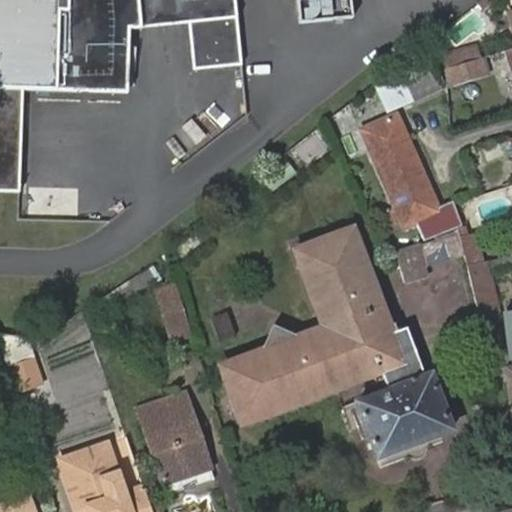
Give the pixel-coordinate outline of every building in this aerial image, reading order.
[(0,0),(0,90),(23,91),(127,95),(129,29),(188,24),(193,71),(242,66),(235,0),(0,0)] [(297,0),(300,26),(353,20),(350,0),(297,0)] [(444,53),(450,68),(460,65),(481,59),(477,44),(444,53)] [(402,71),(415,102),(444,90),(432,59),(402,71)] [(460,65),(450,68),(453,78),(455,84),(486,75),(481,59),(460,65)] [(415,102),(403,74),(374,86),(386,114),(415,102)] [(23,91),(0,90),(0,192),(20,193),(23,91)] [(396,116),(362,132),(394,206),(385,210),(395,231),(439,212),(396,116)] [(314,126),(289,147),(305,165),(330,144),(314,126)] [(293,167),(284,156),(261,175),(271,187),(293,167)] [(314,282),(314,283),(312,287),(309,291),(318,312),(327,317),(329,316),(329,317),(331,322),(323,325),(299,335),(297,339),(293,339),(291,338),(265,324),(256,352),(254,359),(251,358),(246,356),(226,364),(221,373),(228,391),(233,390),(236,398),(231,400),(238,418),(247,422),(269,413),(272,407),(275,407),(276,404),(280,407),(282,409),(314,396),(320,386),(324,388),(324,386),(331,390),(380,371),(387,389),(356,401),(377,459),(451,429),(430,373),(422,376),(404,327),(391,332),(381,305),(366,310),(364,304),(372,301),(376,292),(367,267),(362,265),(361,263),(360,262),(363,254),(355,234),(344,230),(301,246),(296,255),(306,281),(310,281),(314,282)] [(459,239),(457,231),(434,239),(435,241),(418,246),(422,258),(424,263),(462,251),(459,239)] [(199,232),(175,251),(185,263),(208,245),(199,232)] [(473,236),(459,239),(462,251),(466,265),(481,260),(473,236)] [(418,244),(394,252),(399,266),(422,258),(418,246),(418,244)] [(399,266),(405,285),(428,277),(424,263),(422,258),(399,266)] [(466,265),(482,325),(501,320),(485,259),(481,260),(466,265)] [(152,266),(133,279),(141,291),(161,278),(152,266)] [(133,279),(100,301),(108,314),(141,291),(133,279)] [(306,281),(309,291),(312,287),(314,283),(310,281),(306,281)] [(156,289),(158,297),(178,291),(174,283),(156,289)] [(158,297),(173,345),(192,338),(178,291),(158,297)] [(372,301),(364,304),(366,310),(381,305),(376,292),(372,301)] [(229,312),(214,317),(222,340),(237,335),(229,312)] [(318,312),(323,325),(331,322),(329,317),(327,317),(318,312)] [(32,356),(6,364),(14,390),(41,381),(32,356)] [(325,392),(331,390),(324,386),(324,388),(320,386),(314,396),(325,392)] [(185,391),(137,407),(140,414),(172,405),(180,424),(195,420),(185,391)] [(269,413),(282,409),(280,407),(276,404),(275,407),(272,407),(269,413)] [(172,405),(140,414),(160,475),(207,460),(195,420),(180,424),(172,405)] [(61,458),(67,478),(77,475),(88,511),(151,511),(143,486),(124,492),(107,442),(61,458)] [(207,460),(160,475),(163,484),(210,469),(207,460)] [(88,511),(77,475),(67,478),(78,511),(88,511)] [(0,504),(0,511),(2,511),(32,502),(29,494),(0,504)] [(2,511),(35,511),(32,502),(2,511)]
